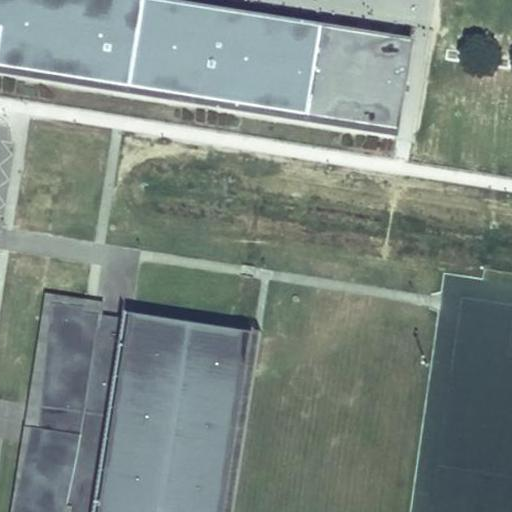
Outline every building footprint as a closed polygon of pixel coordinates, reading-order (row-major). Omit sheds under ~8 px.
[(0,0),(0,64),(121,84),(122,77),(139,80),(138,86),(314,115),(315,108),(332,111),(331,118),(403,129),(417,42),(345,29),(338,66),(323,63),(329,27),(161,0),(151,0),(146,35),(129,32),(134,0),(0,0)] [(151,0),(134,0),(129,32),(146,35),(151,0)] [(345,29),(329,27),(323,63),(338,66),(345,29)] [(122,77),(121,84),(138,86),(139,80),(122,77)] [(315,108),(314,115),(331,118),(332,111),(315,108)] [(227,511),(257,336),(136,315),(135,320),(88,313),(89,307),(57,304),(45,406),(57,407),(54,431),(50,447),(32,443),(16,511),(227,511)]
